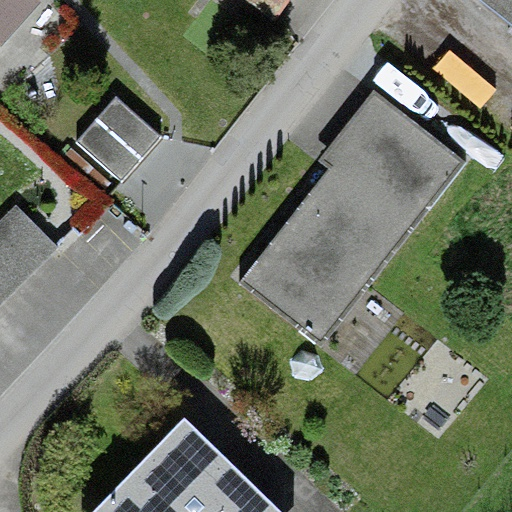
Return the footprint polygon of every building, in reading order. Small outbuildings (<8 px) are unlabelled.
[(258,0),(276,14),(286,0),(258,0)] [(511,0),(480,0),(478,4),(511,30),(511,0)] [(121,182),(160,137),(115,97),(75,143),(121,182)] [(360,150),(349,142),(260,256),(336,316),(422,206),(428,211),(465,163),(393,107),(360,150)] [(0,305),(57,248),(15,206),(0,221),(0,305)] [(277,511),(184,421),(95,511),(277,511)]
